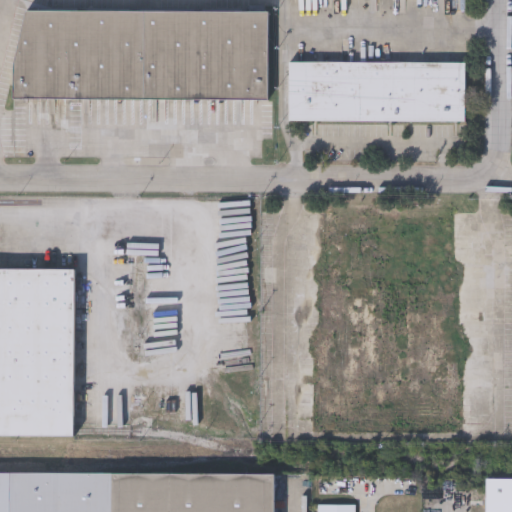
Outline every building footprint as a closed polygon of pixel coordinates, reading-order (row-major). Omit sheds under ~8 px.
[(267,101),(15,100),(15,13),(267,14),(267,101)] [(464,120),(288,119),(289,60),(465,62),(464,120)] [(315,434),(318,215),(373,216),(373,232),(394,232),(394,215),(459,215),(457,435),(315,434)] [(72,430),(0,429),(0,270),(73,271),(72,430)] [(0,511),(0,474),(275,477),(274,511),(0,511)] [(511,481),(511,511),(484,511),(485,481),(511,481)]
